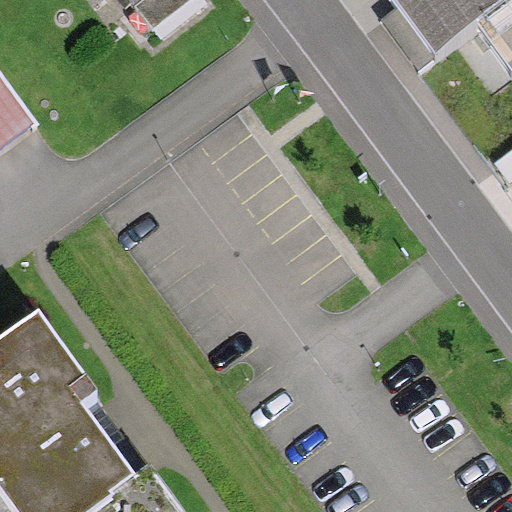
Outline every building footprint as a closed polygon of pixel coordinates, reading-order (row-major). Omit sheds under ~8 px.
[(198,0),(131,0),(158,33),(198,0)] [(511,77),(511,0),(387,0),(398,14),(437,68),(481,36),(511,77)] [(511,77),(481,36),(437,68),(511,173),(511,77)] [(0,158),(33,133),(0,88),(0,158)] [(95,416),(37,335),(0,361),(0,511),(179,511),(154,476),(129,494),(80,426),(95,416)]
